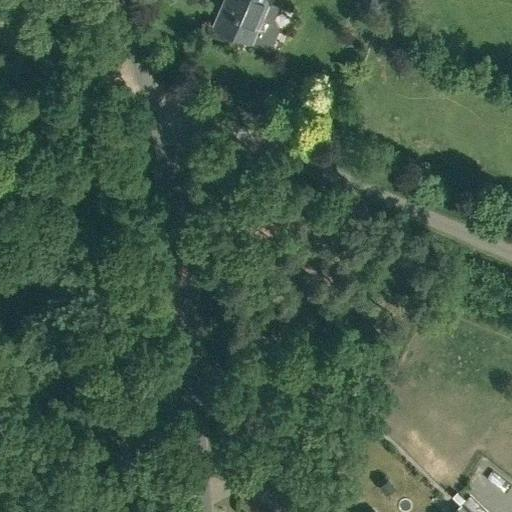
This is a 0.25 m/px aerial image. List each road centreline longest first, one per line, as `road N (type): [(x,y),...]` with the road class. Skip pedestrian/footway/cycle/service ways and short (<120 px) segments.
road 1 (unclassified): [(205,511),(181,255),(150,100)]
road 2 (unclassified): [(511,255),(150,100)]
road 3 (track): [(150,100),(0,34)]
